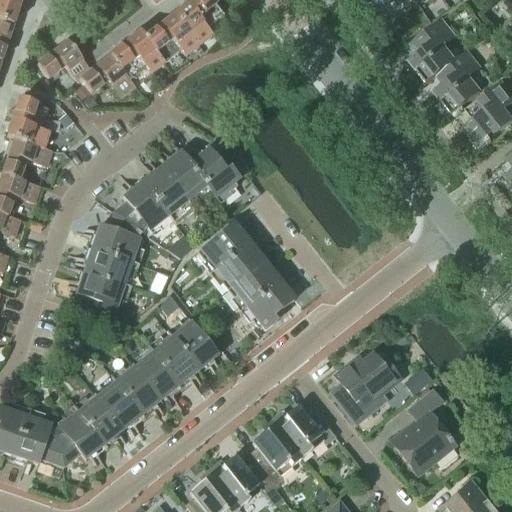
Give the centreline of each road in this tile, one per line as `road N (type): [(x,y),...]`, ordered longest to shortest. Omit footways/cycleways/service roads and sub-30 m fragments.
road 1 (residential): [(0,380),(65,209),(111,156),(159,121)]
road 2 (tertiary): [(451,226),(271,0)]
road 3 (residential): [(79,511),(288,354)]
road 4 (residential): [(404,511),(288,354)]
road 5 (residential): [(344,309),(262,200)]
road 6 (residential): [(344,309),(451,226)]
